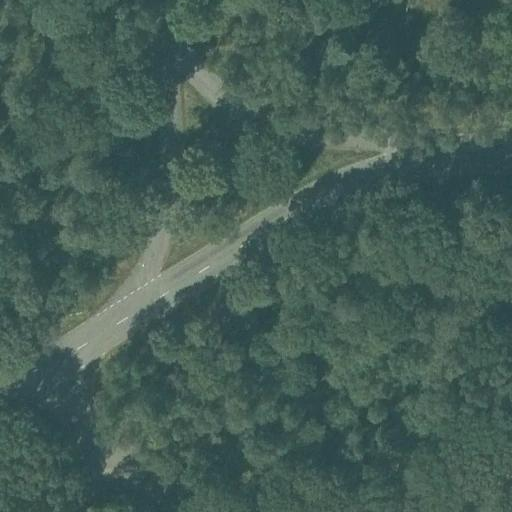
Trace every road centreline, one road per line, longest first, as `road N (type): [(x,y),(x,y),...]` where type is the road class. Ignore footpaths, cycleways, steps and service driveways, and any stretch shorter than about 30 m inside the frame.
road 1 (unknown): [(174,43),(228,102),(408,162)]
road 2 (unknown): [(174,43),(152,226),(155,299)]
